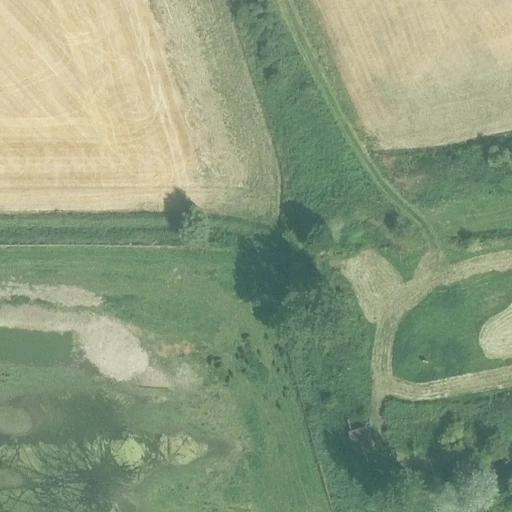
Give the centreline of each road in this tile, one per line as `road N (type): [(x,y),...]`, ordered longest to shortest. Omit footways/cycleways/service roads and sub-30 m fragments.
road 1 (track): [(442,288),(436,244),(364,157),(290,0)]
road 2 (track): [(511,373),(446,392),(393,382),(385,371),(387,334),(399,315),(442,288)]
